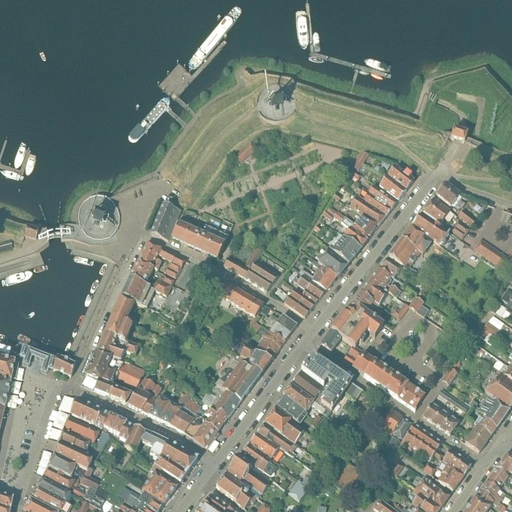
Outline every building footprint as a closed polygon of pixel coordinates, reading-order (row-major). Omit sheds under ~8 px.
[(276,100),(267,107),(272,114),(281,107),(276,100)] [(464,144),(467,135),(461,133),(453,130),(450,139),(457,142),(464,144)] [(251,143),(232,160),(238,166),(257,149),(251,143)] [(362,154),(356,162),(362,166),(368,156),(362,154)] [(358,172),(362,166),(356,162),(352,169),(358,172)] [(387,178),(406,193),(414,183),(409,180),(411,178),(411,175),(408,173),(405,173),(404,175),(395,168),(387,178)] [(351,176),(358,181),(361,177),(353,172),(351,176)] [(406,193),(387,178),(379,189),(398,204),(406,193)] [(450,208),(460,196),(445,185),(436,197),(450,208)] [(373,189),(367,197),(378,204),(379,206),(380,207),(381,207),(382,207),(383,206),(384,206),(385,206),(386,207),(386,209),(391,212),(397,205),(373,189)] [(385,219),(391,212),(386,209),(386,207),(385,206),(384,206),(383,206),(382,207),(381,207),(380,207),(379,206),(378,204),(367,197),(363,203),(362,204),(385,219)] [(378,229),(385,219),(362,204),(363,203),(356,199),(349,209),(362,218),(378,229)] [(433,200),(427,208),(444,221),(449,213),(433,200)] [(160,213),(177,220),(180,213),(163,205),(160,213)] [(333,218),(337,213),(330,208),(326,212),(333,218)] [(427,208),(421,216),(439,228),(444,221),(427,208)] [(330,222),(333,218),(326,212),(322,216),(330,222)] [(471,228),(476,222),(463,212),(458,218),(471,228)] [(160,213),(157,220),(174,227),(177,220),(160,213)] [(333,218),(341,224),(345,219),(337,213),(333,218)] [(103,214),(92,214),(92,223),(103,223),(103,214)] [(439,228),(421,216),(411,228),(424,237),(439,248),(447,237),(453,242),(455,240),(439,228)] [(345,219),(341,224),(350,230),(367,243),(378,229),(362,218),(353,230),(351,229),(354,226),(345,219)] [(174,227),(157,220),(153,228),(171,235),(174,227)] [(171,240),(183,245),(191,227),(180,222),(171,240)] [(454,228),(465,236),(469,231),(458,223),(454,228)] [(202,232),(191,227),(183,245),(194,250),(202,232)] [(205,227),(202,232),(194,250),(206,256),(217,232),(205,227)] [(36,240),(39,232),(27,228),(24,237),(36,240)] [(168,242),(171,235),(153,228),(150,235),(168,242)] [(422,239),(424,237),(411,228),(402,241),(420,255),(422,257),(430,246),(422,239)] [(465,236),(454,228),(450,233),(462,241),(465,236)] [(350,230),(343,239),(360,251),(367,243),(350,230)] [(217,232),(206,256),(217,261),(228,238),(217,232)] [(343,239),(335,252),(350,264),(360,251),(343,239)] [(0,243),(0,252),(13,249),(10,241),(0,243)] [(402,241),(388,259),(402,268),(414,277),(416,273),(414,272),(414,273),(410,270),(420,255),(402,241)] [(479,255),(486,245),(480,242),(474,251),(479,255)] [(138,263),(151,270),(157,257),(162,259),(162,260),(169,263),(172,265),(175,257),(161,250),(147,244),(138,263)] [(485,259),(491,249),(486,245),(479,255),(485,259)] [(312,252),(308,257),(317,265),(318,265),(337,279),(350,264),(335,252),(330,248),(328,250),(328,251),(321,260),(312,252)] [(490,262),(496,252),(491,249),(485,259),(490,262)] [(255,250),(244,269),(239,277),(245,281),(248,283),(258,266),(260,264),(257,262),(261,254),(255,250)] [(495,266),(502,256),(496,252),(490,262),(495,266)] [(511,273),(511,262),(507,259),(502,256),(495,266),(510,276),(511,273)] [(185,262),(175,257),(172,265),(181,269),(185,262)] [(331,286),(337,279),(318,265),(310,259),(307,262),(312,266),(318,271),(315,274),(331,286)] [(394,281),(402,268),(388,259),(378,270),(387,276),(391,279),(394,281)] [(223,269),(239,277),(244,269),(228,260),(223,269)] [(153,271),(151,270),(138,263),(134,272),(148,280),(153,271)] [(181,269),(172,265),(169,263),(167,269),(178,275),(180,271),(181,269)] [(262,269),(258,266),(248,283),(257,288),(267,272),(265,271),(266,268),(263,266),(262,269)] [(205,279),(208,274),(196,268),(193,274),(205,280),(205,279)] [(178,275),(167,269),(164,274),(176,280),(178,275)] [(269,273),(267,272),(257,288),(266,294),(278,279),(272,275),(274,273),(271,271),(269,273)] [(134,272),(130,280),(145,287),(148,280),(134,272)] [(301,272),(299,275),(303,277),(326,294),(331,286),(315,274),(315,275),(317,276),(314,280),(307,275),(301,272)] [(377,272),(370,282),(380,289),(388,294),(393,298),(396,300),(400,294),(398,292),(391,287),(390,289),(388,287),(391,283),(390,281),(386,278),(377,272)] [(205,280),(193,274),(191,280),(202,286),(205,280)] [(165,277),(162,282),(172,287),(175,282),(165,277)] [(296,280),(293,283),(305,292),(302,297),(315,306),(319,301),(319,302),(326,294),(303,277),(299,282),(296,280)] [(167,298),(172,287),(162,282),(155,284),(152,290),(145,287),(130,280),(121,297),(133,304),(141,308),(144,301),(147,302),(150,301),(154,292),(167,298)] [(202,286),(191,280),(188,286),(199,291),(202,286)] [(381,304),(388,294),(380,289),(370,282),(360,294),(378,307),(381,304)] [(220,293),(217,297),(223,300),(237,308),(255,319),(258,315),(264,307),(244,296),(230,287),(224,284),(220,293)] [(199,291),(188,286),(185,291),(196,297),(199,291)] [(305,320),(315,306),(302,297),(294,291),(290,297),(284,305),(305,320)] [(360,294),(346,312),(352,316),(358,307),(368,315),(368,316),(375,321),(377,320),(372,316),(378,307),(360,294)] [(509,299),(504,295),(500,300),(506,304),(509,299)] [(416,314),(421,307),(423,304),(415,299),(408,309),(416,314)] [(120,300),(112,317),(125,324),(126,323),(134,307),(120,300)] [(495,315),(499,309),(494,305),(490,311),(495,315)] [(375,322),(375,321),(368,316),(368,315),(358,307),(352,316),(346,312),(331,333),(341,340),(352,348),(348,355),(345,359),(342,363),(348,367),(358,352),(355,350),(359,344),(360,346),(364,340),(363,339),(366,334),(374,340),(383,328),(375,322)] [(428,312),(421,307),(416,314),(423,319),(428,312)] [(265,317),(270,310),(266,308),(261,314),(265,317)] [(399,322),(403,316),(395,310),(391,316),(399,322)] [(132,327),(126,323),(125,324),(112,317),(105,334),(125,343),(125,342),(132,327)] [(271,317),(269,321),(291,336),(297,328),(283,317),(279,322),(271,317)] [(489,324),(499,331),(503,325),(493,318),(489,324)] [(285,344),(291,336),(269,321),(266,319),(264,323),(273,329),(270,333),(285,344)] [(476,326),(468,320),(463,326),(471,332),(476,326)] [(483,330),(489,335),(494,339),(499,332),(499,331),(489,324),(488,323),(484,328),(483,330)] [(254,324),(249,328),(255,335),(260,328),(254,324)] [(489,335),(483,330),(482,330),(476,337),(484,341),(489,335)] [(271,363),(285,344),(270,333),(268,333),(254,352),(271,363)] [(341,340),(331,333),(320,348),(330,355),(341,340)] [(125,343),(105,334),(97,353),(119,362),(120,363),(121,362),(125,353),(130,355),(135,357),(138,347),(125,342),(125,343)] [(471,343),(465,350),(476,357),(477,355),(481,357),(484,352),(471,343)] [(246,347),(240,358),(249,363),(248,366),(261,375),(271,363),(254,352),(246,347)] [(29,351),(23,349),(20,359),(24,361),(25,361),(29,351)] [(41,355),(29,351),(25,361),(37,366),(48,370),(51,360),(57,362),(58,360),(41,355)] [(358,352),(348,367),(352,370),(353,371),(357,370),(358,370),(366,358),(358,352)] [(87,377),(82,387),(93,392),(109,399),(113,389),(113,387),(110,385),(114,373),(119,362),(111,359),(97,353),(87,377)] [(335,358),(342,363),(345,359),(338,354),(335,358)] [(219,381),(214,387),(221,392),(240,404),(261,375),(248,366),(249,363),(240,358),(237,363),(232,361),(229,368),(226,372),(225,372),(222,372),(220,375),(221,378),(222,379),(220,382),(219,381)] [(324,400),(321,405),(328,410),(331,412),(331,413),(344,394),(351,398),(357,389),(351,385),(312,358),(301,374),(323,390),(319,396),(324,400)] [(167,362),(162,359),(158,367),(163,369),(167,362)] [(222,372),(228,364),(222,359),(216,367),(222,372)] [(374,363),(368,359),(362,369),(363,371),(362,373),(363,377),(362,378),(415,413),(415,412),(415,411),(425,397),(374,363)] [(0,360),(0,379),(1,380),(11,381),(14,363),(0,360)] [(53,372),(57,362),(51,360),(48,370),(53,372)] [(57,362),(53,372),(71,379),(75,366),(58,360),(57,362)] [(113,387),(113,389),(119,392),(121,387),(114,384),(116,381),(124,363),(121,362),(120,363),(119,362),(114,373),(110,385),(113,387)] [(511,383),(511,372),(508,369),(497,362),(492,369),(500,374),(511,383)] [(133,367),(124,363),(116,381),(136,390),(143,377),(145,373),(133,367)] [(455,373),(460,366),(456,363),(451,370),(455,373)] [(455,373),(451,370),(442,383),(448,387),(457,375),(455,373)] [(328,410),(321,405),(315,400),(319,396),(323,390),(301,374),(290,387),(312,404),(314,402),(326,411),(323,415),(326,418),(331,412),(328,410)] [(485,396),(489,399),(508,414),(511,407),(511,383),(500,374),(485,396)] [(127,407),(142,414),(151,400),(147,398),(155,387),(145,380),(137,392),(133,399),(127,407)] [(0,408),(5,409),(5,408),(10,384),(0,381),(0,408)] [(208,407),(211,409),(218,414),(220,413),(222,414),(221,416),(228,420),(240,404),(221,392),(214,387),(213,386),(202,403),(208,407)] [(119,392),(113,389),(109,399),(125,406),(131,397),(126,394),(128,390),(121,387),(119,392)] [(142,414),(148,418),(159,400),(156,398),(161,390),(155,387),(147,398),(151,400),(142,414)] [(183,389),(180,387),(175,395),(178,397),(181,393),(184,395),(174,408),(170,405),(159,423),(169,428),(184,407),(191,397),(185,394),(186,392),(182,390),(183,389)] [(290,387),(283,398),(305,415),(311,407),(322,415),(323,415),(326,411),(314,402),(312,404),(290,387)] [(448,402),(450,398),(441,392),(438,396),(448,402)] [(159,423),(170,405),(165,403),(169,396),(164,393),(160,400),(159,400),(148,418),(159,423)] [(188,438),(200,420),(195,417),(198,411),(200,409),(201,407),(195,403),(197,399),(192,396),(191,397),(184,407),(169,428),(183,435),(188,438)] [(305,415),(283,398),(275,409),(299,426),(307,416),(305,415)] [(457,409),(460,405),(450,398),(448,402),(457,409)] [(508,414),(489,399),(479,411),(475,408),(477,406),(472,403),(469,407),(486,419),(484,421),(484,422),(496,431),(508,414)] [(70,417),(96,429),(103,415),(101,414),(102,412),(99,411),(98,413),(94,411),(95,409),(92,408),(91,409),(76,402),(70,417)] [(422,419),(431,424),(440,411),(431,405),(422,419)] [(468,410),(460,405),(457,409),(465,414),(468,410)] [(384,407),(381,412),(388,416),(391,411),(384,407)] [(204,414),(200,412),(209,418),(223,427),(228,420),(221,416),(222,414),(220,413),(218,414),(211,409),(209,413),(207,411),(204,414)] [(195,417),(200,420),(203,422),(202,423),(205,425),(217,434),(218,434),(223,427),(209,418),(200,412),(198,411),(195,417)] [(304,432),(282,417),(274,411),(265,425),(294,446),(304,432)] [(390,437),(392,435),(402,419),(391,411),(388,416),(385,420),(379,430),(390,437)] [(440,411),(431,424),(440,431),(449,418),(440,411)] [(103,414),(103,415),(96,429),(101,432),(102,432),(109,417),(103,414)] [(126,425),(109,417),(102,432),(101,432),(100,432),(102,434),(99,439),(105,442),(110,433),(120,439),(126,425)] [(459,424),(449,418),(440,431),(450,437),(459,424)] [(474,426),(477,428),(479,429),(491,438),(496,431),(484,422),(484,421),(479,418),(474,426)] [(402,419),(392,435),(396,437),(401,440),(411,425),(402,419)] [(69,420),(63,432),(90,445),(90,444),(95,446),(100,434),(69,420)] [(203,422),(200,420),(188,438),(193,442),(205,451),(217,434),(205,425),(202,423),(203,422)] [(118,445),(125,449),(128,444),(135,429),(126,425),(120,439),(121,440),(118,445)] [(264,426),(257,435),(282,451),(293,459),(296,456),(289,451),(292,447),(264,426)] [(408,449),(408,450),(421,431),(414,426),(401,445),(404,447),(406,444),(410,447),(408,449)] [(485,447),(491,438),(479,429),(477,428),(470,437),(485,447)] [(145,434),(135,429),(128,444),(125,449),(136,456),(141,443),(145,434)] [(415,454),(428,436),(421,431),(408,450),(411,451),(412,449),(416,452),(415,454)] [(90,445),(63,432),(60,444),(89,457),(90,455),(94,457),(96,455),(99,456),(102,451),(90,445)] [(159,461),(161,458),(167,445),(145,434),(141,443),(153,449),(150,455),(159,461)] [(282,451),(257,435),(250,445),(271,461),(272,459),(274,460),(279,453),(277,452),(278,450),(281,452),(282,451)] [(422,459),(435,440),(428,436),(415,454),(418,456),(419,454),(423,456),(422,459)] [(479,455),(485,447),(470,437),(465,445),(479,455)] [(435,440),(422,459),(425,461),(426,458),(431,461),(434,457),(436,453),(442,445),(435,440)] [(167,445),(161,458),(187,475),(197,461),(168,445),(167,445)] [(272,462),(271,461),(250,445),(240,458),(263,474),(262,475),(269,480),(270,478),(264,473),(272,462)] [(97,493),(98,490),(102,484),(100,484),(90,478),(93,472),(89,470),(94,462),(60,446),(55,455),(76,467),(87,472),(80,485),(90,489),(97,493)] [(445,459),(442,463),(447,466),(463,478),(471,467),(450,451),(445,459)] [(180,485),(187,475),(161,458),(159,461),(156,465),(150,460),(152,458),(145,454),(142,458),(154,467),(177,482),(180,484),(180,485)] [(55,455),(49,468),(71,479),(76,467),(55,455)] [(511,457),(508,455),(496,470),(506,477),(509,473),(511,474),(511,457)] [(238,486),(239,486),(241,482),(261,496),(269,486),(258,478),(261,475),(239,459),(228,473),(225,478),(238,486)] [(312,472),(318,476),(325,466),(318,462),(314,468),(315,469),(312,472)] [(437,471),(443,475),(444,475),(458,486),(462,480),(463,478),(447,466),(442,463),(437,471)] [(403,468),(397,464),(390,473),(396,477),(403,468)] [(345,496),(361,474),(348,465),(333,487),(345,496)] [(427,474),(433,468),(429,465),(423,471),(427,474)] [(163,473),(154,467),(151,473),(154,475),(143,493),(142,493),(164,507),(176,490),(176,489),(180,484),(177,482),(174,487),(160,478),(163,473)] [(70,480),(71,479),(49,468),(49,470),(43,480),(83,500),(87,495),(76,489),(79,484),(75,482),(70,480)] [(433,468),(427,474),(431,477),(437,471),(433,468)] [(491,477),(487,483),(497,491),(507,478),(506,477),(496,470),(491,477)] [(108,471),(100,484),(102,484),(98,490),(107,495),(134,511),(151,511),(123,494),(130,484),(113,473),(108,471)] [(318,476),(312,472),(312,471),(309,475),(302,485),(309,489),(318,476)] [(383,471),(378,479),(384,483),(390,475),(383,471)] [(453,493),(458,486),(444,475),(443,475),(438,482),(453,493)] [(256,499),(239,486),(238,486),(225,478),(216,489),(236,504),(244,511),(250,503),(252,505),(256,499)] [(415,490),(440,510),(449,499),(423,480),(415,490)] [(37,489),(66,504),(70,496),(42,481),(37,489)] [(289,495),(299,502),(308,489),(302,485),(299,482),(289,495)] [(499,492),(497,491),(487,483),(481,492),(491,499),(490,501),(497,506),(501,500),(495,496),(499,492)] [(143,493),(130,484),(123,494),(151,511),(159,511),(164,507),(142,493),(143,493)] [(66,504),(37,489),(32,498),(58,511),(70,511),(72,508),(66,504)] [(134,511),(107,495),(98,490),(97,493),(90,489),(87,495),(83,500),(86,502),(85,504),(90,507),(100,511),(105,504),(112,509),(116,511),(134,511)] [(419,511),(438,511),(440,510),(415,490),(413,493),(418,497),(411,505),(419,511)] [(495,508),(497,506),(490,501),(491,499),(481,492),(475,500),(489,510),(493,506),(495,508)] [(0,496),(0,508),(9,511),(10,511),(12,502),(11,500),(0,496)] [(210,498),(203,507),(210,511),(231,511),(228,510),(210,498)] [(23,511),(52,511),(39,505),(30,500),(23,511)] [(356,500),(346,511),(354,511),(356,510),(357,511),(362,506),(360,505),(361,504),(356,500)] [(466,511),(487,511),(489,510),(475,500),(466,511)] [(375,511),(394,511),(390,509),(380,501),(373,510),(375,511)] [(77,511),(86,511),(90,507),(85,504),(83,502),(77,511)]
